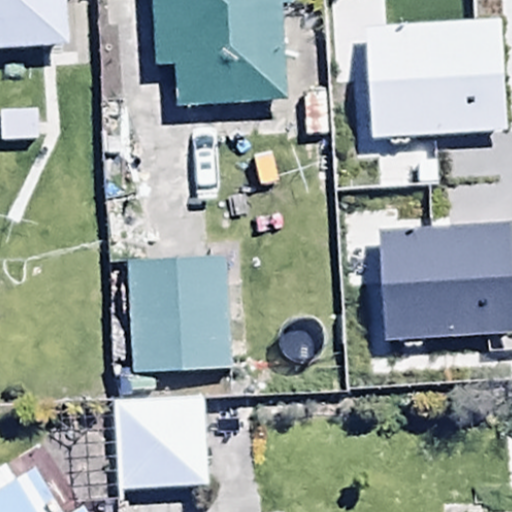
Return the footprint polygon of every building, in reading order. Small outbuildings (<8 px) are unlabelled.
[(0,0),(0,47),(68,44),(65,0),(0,0)] [(147,0),(151,67),(169,66),(171,106),(285,100),(282,53),(308,52),(306,14),(279,15),(278,0),(147,0)] [(230,219),(126,220),(127,342),(232,340),(230,219)] [(71,439),(73,501),(118,500),(118,491),(201,489),(199,399),(57,403),(58,439),(71,439)] [(0,486),(0,511),(83,511),(81,508),(74,511),(33,511),(13,478),(0,486)] [(511,511),(511,483),(468,484),(467,511),(511,511)]
